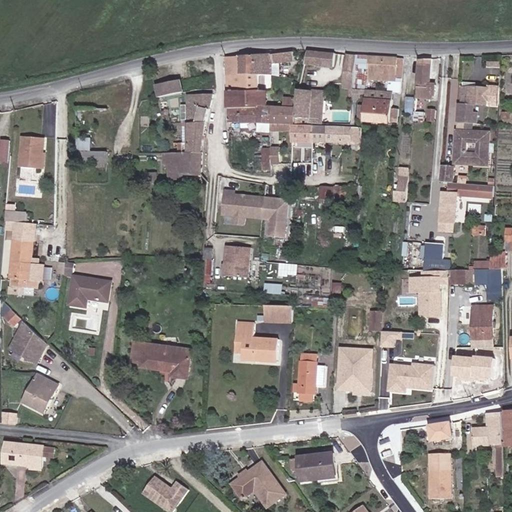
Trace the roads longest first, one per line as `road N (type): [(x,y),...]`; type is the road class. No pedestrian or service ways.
road 1 (residential): [(0,93),(135,62),(288,40),(511,46)]
road 2 (residential): [(374,420),(129,452)]
road 3 (unknown): [(448,46),(431,234)]
road 4 (residential): [(511,392),(374,420)]
road 5 (residential): [(129,452),(115,441),(0,430)]
